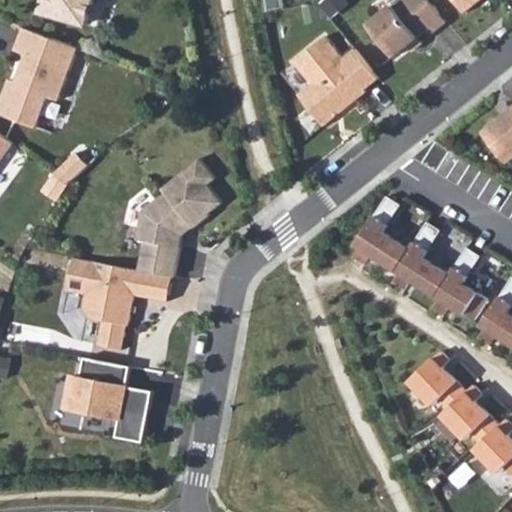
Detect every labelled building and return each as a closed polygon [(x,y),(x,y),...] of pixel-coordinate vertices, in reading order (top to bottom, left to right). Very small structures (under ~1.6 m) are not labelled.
[(44,0),(42,9),(44,14),(85,26),(92,0),(44,0)] [(429,0),(400,0),(369,25),(394,56),(408,45),(419,37),(430,28),(433,32),(446,21),(429,0)] [(452,0),(463,14),(480,0),(452,0)] [(79,48),(24,28),(15,50),(26,54),(20,72),(23,79),(21,84),(16,82),(10,80),(0,106),(0,113),(37,128),(48,97),(59,101),(79,48)] [(366,89),(379,79),(356,49),(344,59),(326,36),(295,61),(313,84),(299,95),(325,126),(335,118),(335,113),(339,110),(341,113),(368,91),(366,89)] [(412,51),(422,42),(419,37),(408,45),(412,51)] [(511,110),(510,112),(511,115),(507,118),(502,118),(482,134),(504,161),(509,161),(511,158),(511,110)] [(0,133),(0,161),(13,143),(0,133)] [(56,174),(70,185),(88,165),(71,153),(56,174)] [(145,241),(140,270),(174,277),(176,277),(182,247),(181,247),(183,235),(185,227),(190,222),(193,227),(194,228),(211,215),(210,214),(223,203),(208,185),(216,179),(200,159),(162,190),(166,193),(143,211),(139,232),(145,241)] [(400,206),(387,198),(357,245),(362,248),(356,258),(366,265),(373,255),(401,273),(395,283),(405,290),(412,280),(441,298),(435,308),(445,315),(451,305),(476,321),(489,302),(462,285),(480,257),(468,250),(450,277),(423,260),(440,232),(428,224),(410,251),(383,234),(400,206)] [(185,227),(183,235),(193,227),(190,222),(185,227)] [(140,270),(73,257),(67,290),(87,294),(84,309),(90,318),(104,321),(99,345),(124,350),(128,325),(130,326),(136,295),(169,302),(174,277),(140,270)] [(511,316),(510,315),(511,311),(511,280),(483,325),(487,328),(481,338),(491,344),(497,334),(511,344),(511,316)] [(511,436),(510,434),(511,432),(511,423),(507,419),(501,425),(477,400),(483,394),(475,385),(468,391),(444,367),(451,360),(442,351),(435,357),(411,381),(435,405),(441,399),(450,409),(444,415),(467,439),(474,433),(483,442),(477,448),(500,473),(506,467),(511,472),(511,436)] [(132,367),(85,358),(82,377),(73,376),(67,408),(121,418),(117,437),(144,442),(154,391),(138,388),(128,386),(132,367)] [(128,386),(138,388),(142,369),(132,367),(128,386)]
